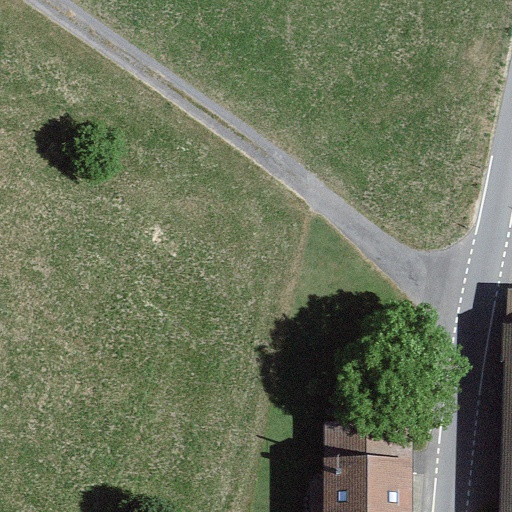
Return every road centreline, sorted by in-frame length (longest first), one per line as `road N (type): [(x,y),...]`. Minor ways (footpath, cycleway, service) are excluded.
road 1 (track): [(458,361),(315,195),(31,0)]
road 2 (tertiary): [(511,99),(458,361),(442,511)]
